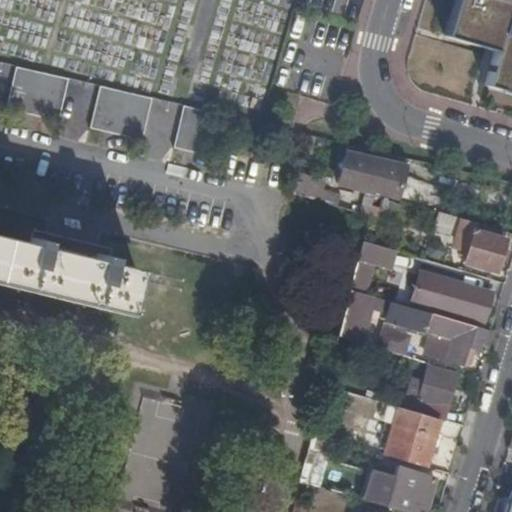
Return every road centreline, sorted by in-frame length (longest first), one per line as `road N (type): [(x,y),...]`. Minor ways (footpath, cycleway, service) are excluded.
road 1 (residential): [(391,0),(373,65),(375,96),(397,114),(511,153)]
road 2 (residential): [(465,511),(511,351)]
